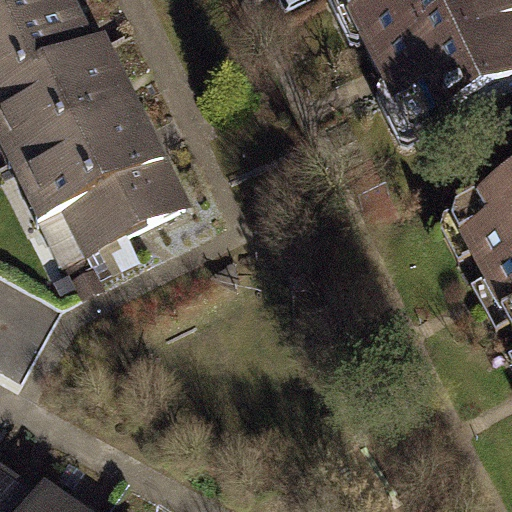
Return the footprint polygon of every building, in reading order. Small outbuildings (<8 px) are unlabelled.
[(0,0),(0,23),(46,0),(0,0)] [(46,0),(0,23),(0,95),(100,47),(76,0),(46,0)] [(511,0),(341,0),(412,143),(511,94),(511,0)] [(0,95),(0,134),(14,162),(141,100),(111,41),(100,47),(0,95)] [(14,162),(43,221),(67,209),(89,253),(191,202),(141,100),(14,162)] [(511,188),(454,220),(511,324),(511,188)] [(0,511),(33,511),(47,492),(0,460),(0,511)] [(33,511),(101,511),(54,481),(47,492),(33,511)]
